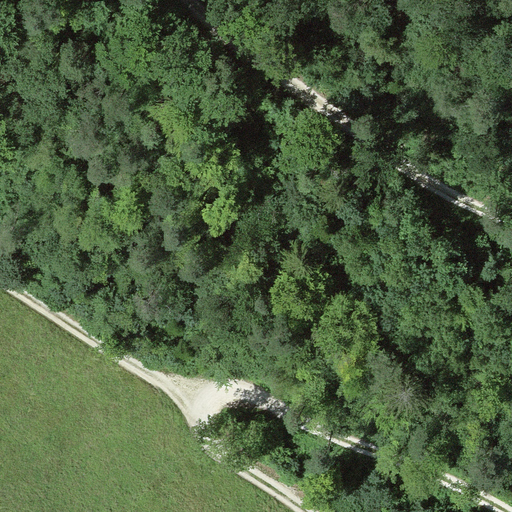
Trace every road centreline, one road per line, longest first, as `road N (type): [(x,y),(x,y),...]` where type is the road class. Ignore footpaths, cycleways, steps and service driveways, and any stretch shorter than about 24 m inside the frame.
road 1 (track): [(511,229),(351,130),(186,0)]
road 2 (track): [(0,279),(176,392),(219,444),(314,511)]
road 3 (track): [(176,392),(244,391),(503,511)]
